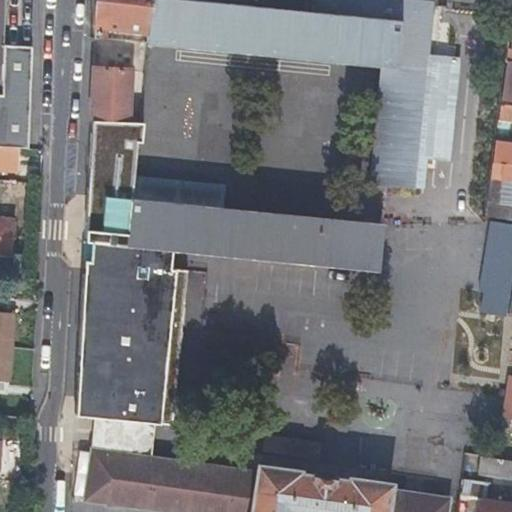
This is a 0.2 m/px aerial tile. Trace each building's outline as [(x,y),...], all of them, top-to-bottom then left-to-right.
[(95,0),(94,24),(148,29),(151,0),(95,0)] [(312,0),(311,13),(186,0),(151,0),(148,29),(147,39),(382,64),(371,180),(414,185),(432,0),(430,0),(312,0)] [(511,0),(504,0),(502,22),(511,22),(511,12),(511,0)] [(0,145),(28,147),(31,45),(2,44),(1,77),(0,90),(1,93),(0,93),(0,145)] [(92,65),(90,119),(128,120),(131,68),(115,67),(115,59),(106,59),(106,66),(92,65)] [(511,62),(505,62),(504,69),(503,77),(500,101),(511,102),(511,62)] [(511,105),(503,104),(498,134),(511,136),(511,105)] [(128,120),(90,119),(75,411),(159,419),(173,246),(127,242),(133,176),(143,120),(128,120)] [(489,179),(498,180),(507,181),(509,166),(511,143),(495,141),(489,179)] [(221,185),(133,176),(127,242),(173,246),(375,267),(379,223),(219,208),(221,185)] [(484,217),(498,219),(511,221),(511,219),(511,205),(486,202),(484,217)] [(511,260),(511,224),(484,220),(475,289),(507,294),(511,260)] [(0,252),(10,253),(12,223),(0,222),(0,252)] [(445,275),(405,271),(388,420),(429,424),(445,275)] [(497,386),(511,388),(511,306),(511,307),(510,306),(505,306),(498,352),(501,352),(497,386)] [(0,376),(8,378),(10,345),(12,313),(0,312),(0,376)] [(260,475),(93,450),(87,497),(188,511),(444,511),(446,501),(387,492),(387,488),(353,483),(353,486),(297,478),(297,474),(261,469),(260,475)] [(511,459),(478,455),(477,464),(476,472),(511,476),(511,459)] [(511,511),(511,501),(480,498),(478,511),(511,511)]
